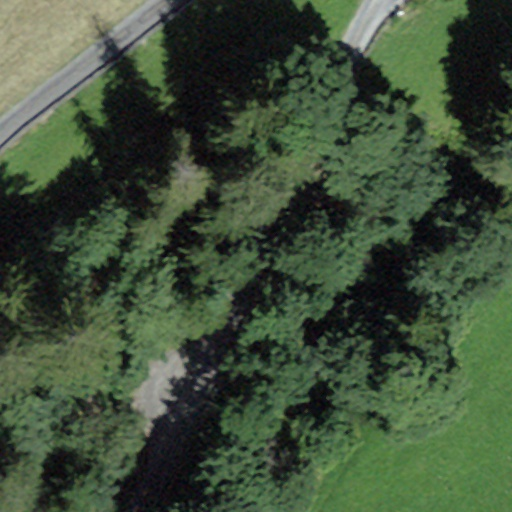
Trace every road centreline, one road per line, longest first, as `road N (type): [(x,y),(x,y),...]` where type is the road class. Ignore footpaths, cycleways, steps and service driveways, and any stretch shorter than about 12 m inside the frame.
road 1 (unclassified): [(142,511),(383,0)]
road 2 (unclassified): [(166,0),(0,136)]
